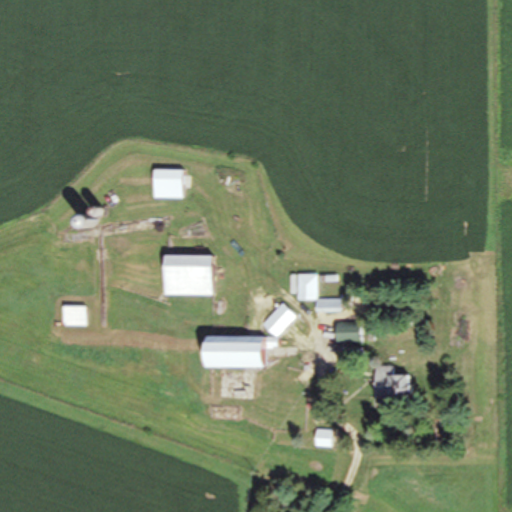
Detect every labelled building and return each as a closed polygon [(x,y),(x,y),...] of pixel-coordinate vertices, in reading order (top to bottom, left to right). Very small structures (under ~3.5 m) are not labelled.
[(187,171),(157,171),(157,190),(187,190),(187,171)] [(166,297),(214,297),(214,258),(166,258),(166,297)] [(318,277),(300,277),(300,302),(317,302),(318,315),(344,315),(343,301),(319,301),(318,277)] [(86,326),(86,309),(73,309),(73,326),(86,326)] [(339,326),(339,345),(365,345),(365,326),(339,326)] [(268,370),(268,339),(210,339),(210,370),(268,370)] [(396,377),(396,368),(379,368),(379,403),(415,403),(415,377),(396,377)]
